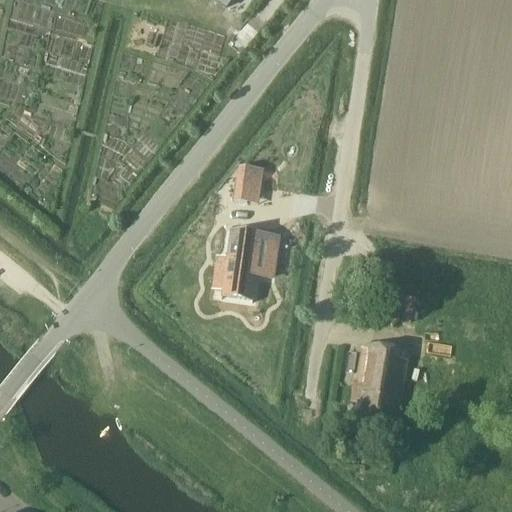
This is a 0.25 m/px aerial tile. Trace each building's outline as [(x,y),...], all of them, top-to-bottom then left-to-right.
[(214,0),(226,9),(233,0),(214,0)] [(237,176),(234,204),(246,206),(250,178),(237,176)] [(229,233),(220,301),(221,301),(221,299),(251,303),(250,305),(252,306),(255,279),(270,281),(272,267),(270,267),(273,244),(260,242),(261,240),(230,236),(231,233),(229,233)] [(389,297),(385,321),(399,323),(403,299),(389,297)] [(408,357),(363,349),(357,387),(353,386),(350,406),(354,407),(352,417),(397,424),(408,357)]
